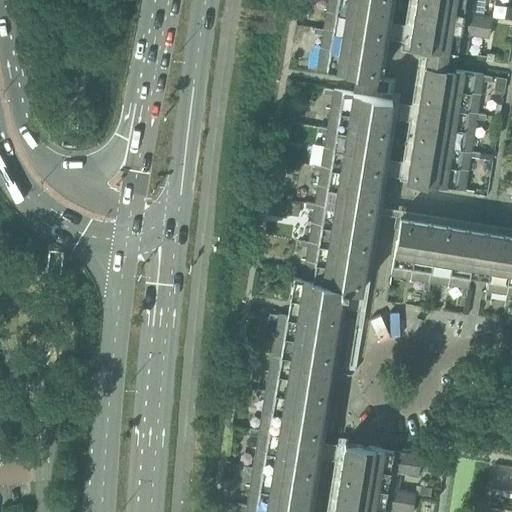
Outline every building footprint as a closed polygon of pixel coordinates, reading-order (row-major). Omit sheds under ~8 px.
[(315,27),(315,32),(324,33),(318,67),(353,73),(353,72),(376,76),(379,56),(388,0),(329,0),(324,28),(315,27)] [(455,68),(456,68),(457,61),(458,51),(468,52),(471,33),(489,36),(493,16),(474,13),(476,0),(417,0),(410,43),(429,46),(427,57),(426,63),(420,102),(407,179),(465,189),(471,155),(480,156),(481,151),(471,150),(477,117),(486,118),(487,113),(478,112),(483,79),(492,80),(493,75),(484,74),(484,73),(455,68)] [(383,76),(381,89),(393,91),(393,90),(395,78),(383,76)] [(506,78),(498,76),(496,89),(504,91),(506,78)] [(279,313),(279,314),(269,313),(268,318),(278,320),(272,352),(263,350),(262,356),(272,357),(266,390),(257,388),(256,394),(265,396),(260,428),(251,427),(250,432),(259,433),(254,466),(245,465),(244,470),(253,472),(248,504),(239,503),(238,508),(247,510),(246,511),(305,511),(327,381),(339,305),(340,306),(340,305),(358,308),(370,231),(373,212),(389,118),(392,98),(373,94),(338,88),(334,88),(334,89),(325,88),(324,92),(333,94),(328,127),(319,125),(318,131),(327,132),(322,165),(313,163),(312,168),(321,170),(316,203),(306,201),(306,206),(315,208),(310,241),(300,239),(300,244),(309,246),(304,278),(294,277),(291,298),(288,314),(279,313)] [(290,202),(288,211),(299,213),(300,204),(290,202)] [(471,277),(488,279),(486,289),(487,289),(486,298),(491,299),(492,290),(511,293),(511,234),(401,216),(392,274),(425,279),(424,288),(429,289),(431,280),(463,285),(462,294),(467,295),(469,286),(470,286),(471,277)] [(393,511),(394,508),(413,511),(416,491),(397,488),(400,471),(419,474),(422,454),(421,454),(403,451),(380,447),(369,445),(360,444),(346,442),(345,441),(342,462),(333,511),(393,511)]
